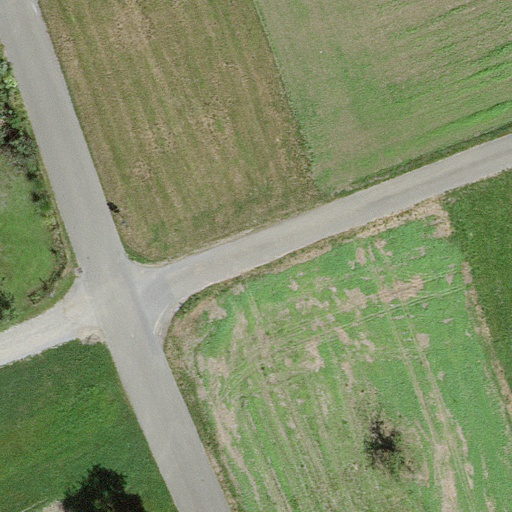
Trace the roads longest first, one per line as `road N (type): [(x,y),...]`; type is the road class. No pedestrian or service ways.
road 1 (unclassified): [(116,300),(511,144)]
road 2 (unclassified): [(116,300),(10,0)]
road 3 (unclassified): [(203,511),(116,300)]
road 4 (track): [(0,348),(116,300)]
